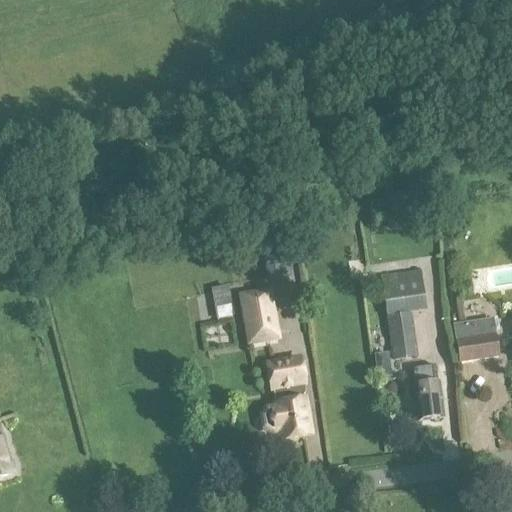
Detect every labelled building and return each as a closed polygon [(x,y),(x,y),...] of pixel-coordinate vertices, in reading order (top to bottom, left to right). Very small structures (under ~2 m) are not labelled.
[(268,282),(279,280),(277,268),(266,270),(268,282)] [(381,277),(387,313),(423,308),(419,280),(403,282),(402,275),(381,277)] [(237,297),(246,349),(279,343),(270,291),(237,297)] [(386,320),(392,364),(414,361),(413,348),(416,348),(412,317),(386,320)] [(493,321),(453,328),(459,365),(500,359),(493,321)] [(279,435),(281,443),(311,438),(305,403),(299,404),(298,398),(302,393),(305,392),(304,387),(305,387),(301,362),(268,367),(272,392),(279,391),(282,406),(275,407),(275,410),(261,413),(265,437),(279,435)] [(443,420),(439,387),(437,368),(412,371),(413,388),(414,390),(413,391),(418,424),(443,420)] [(0,480),(11,477),(0,443),(0,480)]
